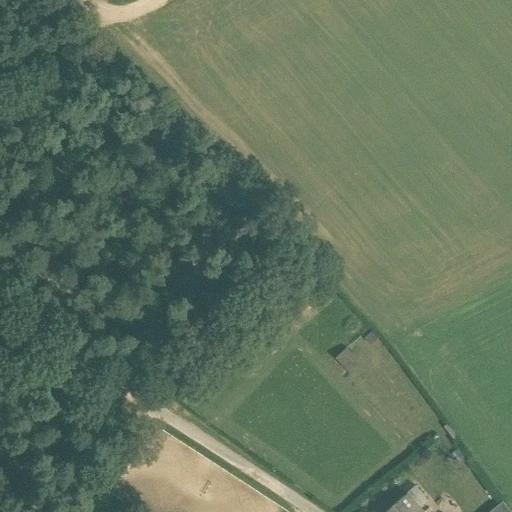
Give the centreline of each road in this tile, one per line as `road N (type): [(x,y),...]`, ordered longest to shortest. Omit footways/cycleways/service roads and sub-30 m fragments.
road 1 (track): [(0,315),(167,418)]
road 2 (unclassified): [(167,418),(313,511)]
